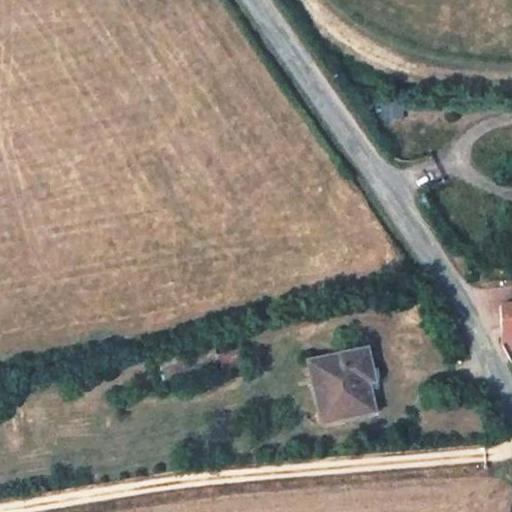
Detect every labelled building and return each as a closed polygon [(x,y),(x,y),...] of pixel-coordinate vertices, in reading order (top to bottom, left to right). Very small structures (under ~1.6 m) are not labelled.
[(511,304),(500,305),(501,341),(511,340),(511,333),(511,304)] [(217,354),(214,345),(190,352),(192,360),(217,354)] [(246,368),(241,348),(217,354),(221,370),(222,374),(246,368)] [(373,410),(367,382),(379,380),(377,367),(370,369),(366,349),(307,362),(319,416),(335,412),(337,420),(373,412),(373,410)] [(182,353),(159,359),(160,367),(184,362),(182,353)] [(184,362),(160,367),(164,384),(221,370),(217,354),(192,360),(184,362)] [(373,410),(377,409),(373,388),(381,387),(379,380),(367,382),(373,410)] [(322,428),(374,416),(373,412),(337,420),(335,412),(319,416),(322,428)]
